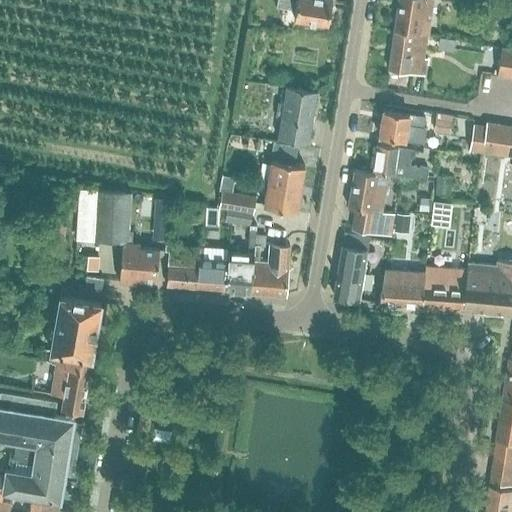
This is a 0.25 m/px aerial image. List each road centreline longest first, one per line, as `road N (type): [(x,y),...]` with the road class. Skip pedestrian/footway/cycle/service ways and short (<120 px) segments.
road 1 (residential): [(313,321),(186,307),(148,320),(132,342),(104,511)]
road 2 (residential): [(313,321),(366,0)]
road 3 (residential): [(449,511),(469,381),(459,354),(439,339),(313,321)]
